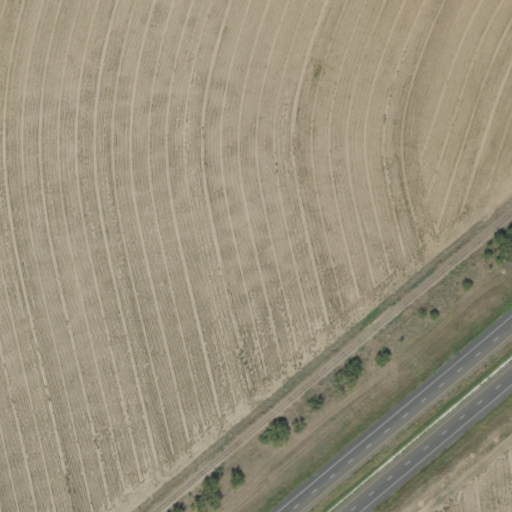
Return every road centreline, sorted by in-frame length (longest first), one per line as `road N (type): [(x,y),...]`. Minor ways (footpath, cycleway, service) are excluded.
road 1 (trunk): [(511,326),(291,511)]
road 2 (trunk): [(352,511),(511,379)]
road 3 (residential): [(400,511),(511,418)]
